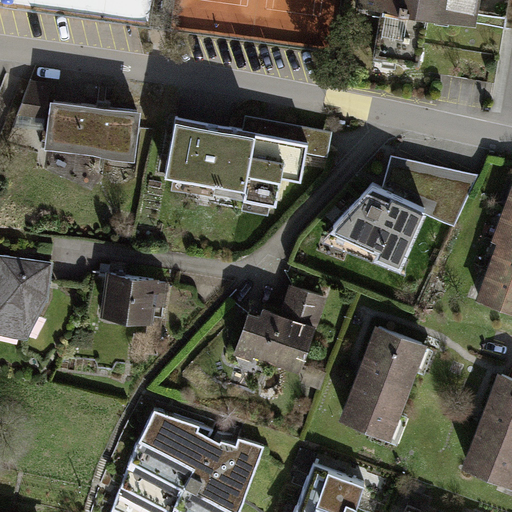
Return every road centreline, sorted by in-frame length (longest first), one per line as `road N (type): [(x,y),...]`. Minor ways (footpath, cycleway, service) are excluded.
road 1 (residential): [(398,115),(0,49)]
road 2 (residential): [(398,115),(243,273),(69,252)]
